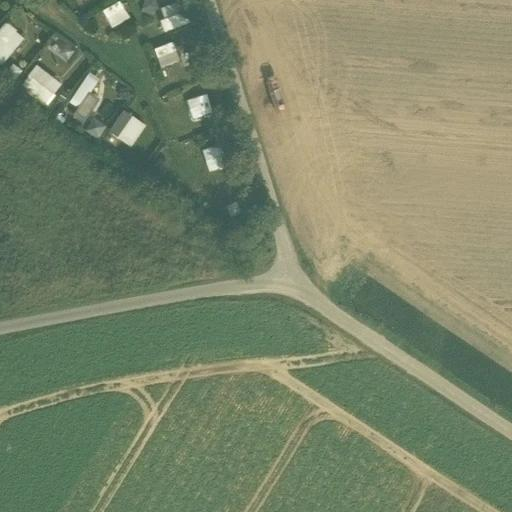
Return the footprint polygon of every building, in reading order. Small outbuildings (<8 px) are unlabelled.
[(121,2),(102,12),(111,29),(130,19),(121,2)] [(181,3),(158,11),(166,32),(189,24),(181,3)] [(0,29),(0,65),(24,39),(6,23),(0,29)] [(46,106),(62,86),(37,66),(21,85),(46,106)] [(83,125),(99,100),(90,94),(99,81),(89,74),(70,104),(77,109),(72,118),(83,125)] [(200,117),(218,113),(213,92),(195,97),(200,117)] [(122,111),(108,134),(131,149),(145,126),(122,111)] [(86,133),(100,139),(106,126),(92,120),(86,133)] [(221,148),(204,151),(207,172),(224,169),(221,148)]
